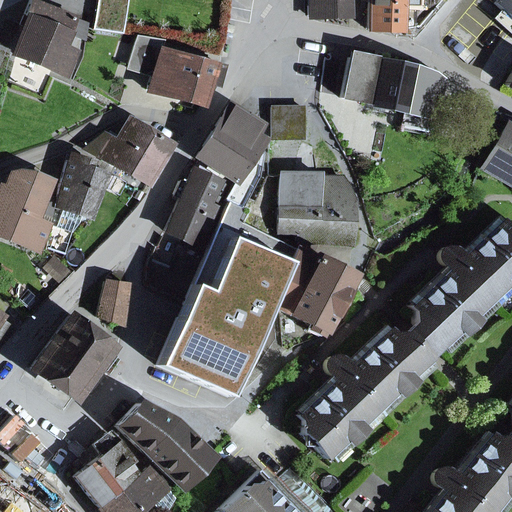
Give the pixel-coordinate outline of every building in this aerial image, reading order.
[(68,33),(84,40),(88,23),(29,0),(20,25),(23,27),(13,54),(64,75),(74,53),(62,48),(68,33)] [(127,0),(96,0),(92,30),(122,34),(127,0)] [(307,0),(308,16),(349,15),(348,0),(307,0)] [(367,2),(366,30),(398,30),(399,0),(359,0),(359,2),(367,2)] [(511,0),(497,0),(494,4),(500,10),(511,20),(511,23),(509,26),(511,28),(511,0)] [(511,37),(511,28),(509,26),(511,23),(511,20),(500,10),(491,19),(511,37)] [(201,104),(206,83),(214,85),(220,66),(159,49),(162,41),(136,36),(128,64),(152,71),(147,89),(201,104)] [(439,96),(444,79),(434,73),(388,61),(390,54),(376,51),(374,58),(349,53),(340,98),(425,116),(430,94),(439,96)] [(511,70),(503,86),(511,91),(511,70)] [(241,206),(255,177),(248,173),(251,167),(255,161),(258,155),(255,153),(262,140),(255,137),(260,126),(228,105),(212,131),(195,157),(233,182),(224,200),(227,202),(240,208),(241,206)] [(270,108),(270,140),(303,140),(303,108),(270,108)] [(170,144),(129,119),(116,142),(101,134),(83,149),(146,185),(170,144)] [(511,140),(505,137),(485,172),(510,181),(511,177),(511,140)] [(248,173),(255,177),(258,155),(255,161),(251,167),(248,173)] [(71,233),(81,215),(88,217),(103,173),(65,161),(54,206),(62,208),(56,227),(71,233)] [(205,227),(208,228),(217,210),(207,205),(210,198),(219,203),(227,186),(192,170),(163,231),(197,246),(205,227)] [(26,172),(15,173),(8,177),(4,187),(0,185),(0,234),(39,250),(49,226),(36,220),(48,182),(26,172)] [(296,232),(296,241),(331,243),(332,202),(317,202),(318,178),(318,175),(277,175),(276,232),(296,232)] [(339,192),(339,178),(318,178),(317,202),(332,202),(331,243),(350,244),(350,203),(348,192),(339,192)] [(240,208),(227,202),(155,366),(228,397),(268,305),(293,249),(242,223),(249,210),(241,206),(240,208)] [(411,324),(436,350),(437,349),(435,348),(442,341),(453,330),(458,335),(473,322),(467,316),(485,300),(486,298),(504,281),(509,287),(511,283),(511,225),(502,225),(465,259),(456,256),(454,251),(450,248),(442,248),(438,253),(437,258),(439,265),(444,267),(447,276),(410,310),(411,312),(411,324)] [(293,249),(268,305),(321,331),(348,277),(293,249)] [(43,266),(58,280),(67,271),(52,257),(43,266)] [(486,298),(493,305),(511,289),(509,287),(504,281),(486,298)] [(103,282),(96,317),(120,326),(126,285),(103,282)] [(473,322),(474,324),(492,307),(485,300),(467,316),(473,322)] [(106,374),(104,372),(112,361),(103,354),(110,344),(69,313),(29,369),(73,399),(82,387),(92,394),(106,374)] [(431,355),(436,350),(411,324),(406,329),(401,335),(425,360),(431,355)] [(442,341),(448,349),(460,337),(458,335),(453,330),(442,341)] [(422,360),(424,362),(425,360),(401,335),(388,334),(386,332),(349,367),(343,366),(340,361),(336,358),(330,357),(325,360),(323,365),(323,370),(326,374),(331,377),(331,383),(294,418),(298,421),(298,434),(323,459),(324,458),(322,456),(328,451),(340,439),(345,444),(359,431),(354,425),(372,408),(373,407),(390,391),(395,396),(409,382),(404,377),(416,365),(422,360)] [(409,382),(411,384),(423,372),(416,365),(404,377),(409,382)] [(373,407),(380,414),(397,398),(395,396),(390,391),(373,407)] [(208,459),(170,422),(136,403),(114,427),(180,490),(208,459)] [(359,431),(361,432),(379,415),(372,408),(354,425),(359,431)] [(511,426),(507,432),(503,437),(511,444),(511,426)] [(130,483),(126,478),(131,474),(124,464),(129,460),(119,446),(106,434),(92,445),(99,456),(72,477),(96,507),(130,483)] [(511,444),(503,437),(490,439),(487,436),(455,476),(449,476),(446,472),(442,469),(436,470),(432,473),(430,478),(431,483),(434,487),(439,489),(440,496),(426,511),(486,511),(501,494),(506,499),(511,491),(511,444)] [(328,451),(335,458),(347,446),(345,444),(340,439),(328,451)] [(146,467),(135,478),(131,474),(126,478),(130,483),(96,507),(99,511),(135,511),(149,502),(157,511),(166,511),(174,499),(146,467)] [(307,511),(330,511),(288,468),(276,479),(307,511)] [(296,511),(257,471),(214,511),(296,511)] [(37,511),(19,493),(0,511),(37,511)] [(486,511),(499,511),(508,500),(506,499),(501,494),(486,511)]
